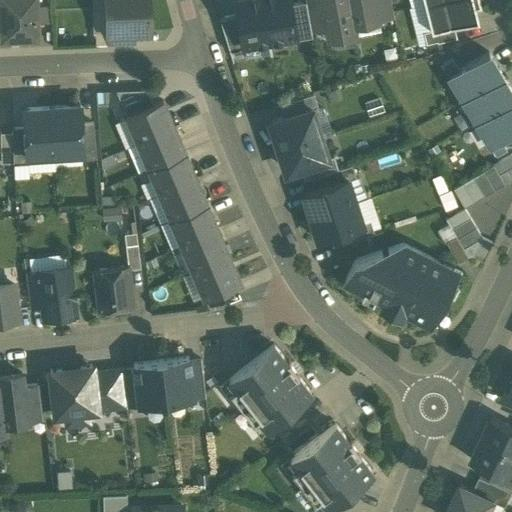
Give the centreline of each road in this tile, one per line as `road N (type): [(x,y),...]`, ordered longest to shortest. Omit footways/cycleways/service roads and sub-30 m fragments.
road 1 (residential): [(311,302),(262,319),(0,351)]
road 2 (residential): [(311,302),(278,249),(198,61)]
road 3 (residential): [(198,61),(0,68)]
road 4 (residential): [(435,408),(311,302)]
road 5 (residential): [(435,408),(511,270)]
